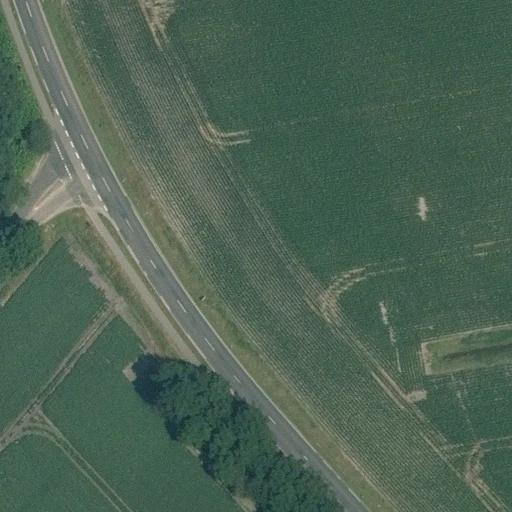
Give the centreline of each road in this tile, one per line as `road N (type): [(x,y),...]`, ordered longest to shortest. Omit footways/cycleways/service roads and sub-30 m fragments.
road 1 (tertiary): [(349,511),(257,410),(160,282),(96,174)]
road 2 (tertiary): [(96,174),(25,0)]
road 3 (unclassified): [(0,260),(52,202),(96,174)]
